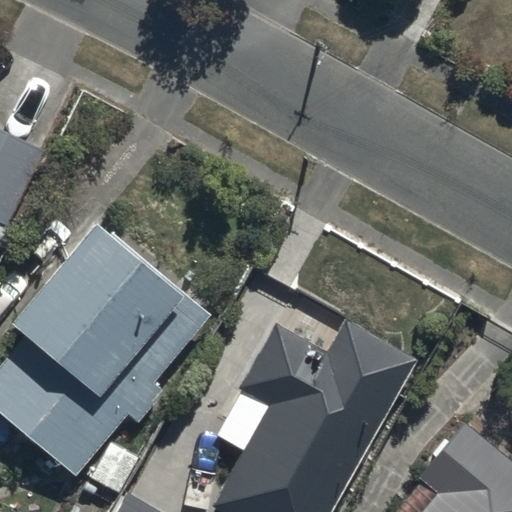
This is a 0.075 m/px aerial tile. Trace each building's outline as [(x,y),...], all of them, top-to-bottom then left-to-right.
[(41,156),(0,135),(0,225),(5,228),(41,156)] [(19,340),(0,361),(0,419),(72,481),(125,419),(131,424),(159,392),(149,384),(206,317),(94,221),(4,327),(19,340)] [(215,511),(327,511),(412,364),(339,322),(320,355),(274,329),(213,436),(242,453),(210,509),(215,511)] [(511,511),(511,466),(511,467),(455,423),(410,481),(429,496),(416,511),(511,511)] [(150,511),(123,496),(113,511),(150,511)]
